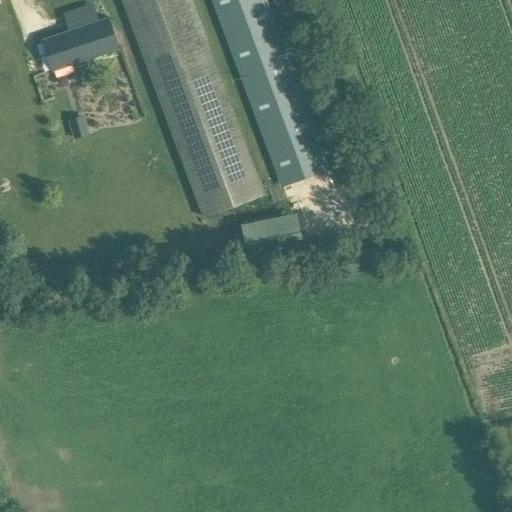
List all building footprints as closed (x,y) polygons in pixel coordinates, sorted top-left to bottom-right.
[(266,194),(193,0),(122,0),(204,217),(266,194)] [(215,0),(287,186),(329,170),(266,0),(215,0)] [(46,39),(52,58),(56,69),(120,48),(110,17),(46,39)] [(86,123),(71,128),(74,138),(89,134),(86,123)] [(242,224),(249,259),(305,250),(297,212),(242,224)]
